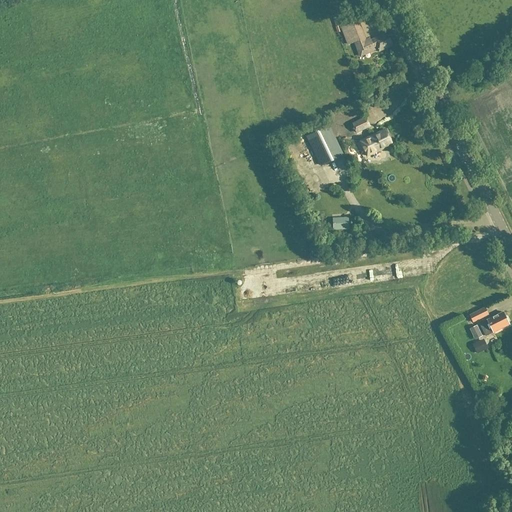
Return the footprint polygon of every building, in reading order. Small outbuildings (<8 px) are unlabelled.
[(378,51),(391,46),(386,33),(366,42),(357,22),(341,29),(348,45),(354,42),(360,56),(375,49),(374,47),(376,46),(378,51)] [(356,133),(369,127),(365,117),(352,124),(356,133)] [(343,155),(329,126),(306,137),(320,166),(343,155)] [(372,153),(391,145),(385,130),(366,139),(372,153)] [(350,137),(343,141),(347,148),(354,144),(350,137)] [(318,195),(323,193),(319,183),(314,185),(318,195)] [(333,230),(341,229),(341,219),(333,220),(333,230)] [(324,288),(338,287),(337,271),(323,272),(324,288)] [(469,315),(472,323),(488,315),(484,307),(469,315)] [(502,312),(479,324),(485,336),(508,325),(502,312)] [(482,337),(476,325),(469,329),(474,341),(482,337)] [(488,349),(483,339),(472,344),(477,354),(488,349)]
